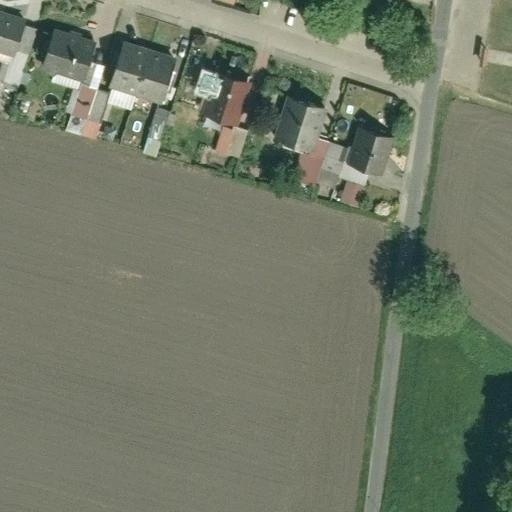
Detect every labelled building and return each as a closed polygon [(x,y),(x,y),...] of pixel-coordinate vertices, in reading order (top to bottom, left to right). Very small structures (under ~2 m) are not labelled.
[(30,16),(0,7),(0,52),(18,57),(20,50),(27,24),(30,16)] [(42,28),(27,24),(20,50),(34,54),(42,28)] [(101,40),(57,28),(46,66),(90,79),(101,40)] [(181,56),(127,40),(114,88),(168,104),(181,56)] [(34,54),(20,50),(18,57),(10,85),(25,89),(34,54)] [(256,81),(219,71),(206,117),(230,123),(243,127),(256,81)] [(115,92),(87,85),(79,115),(106,123),(115,92)] [(333,106),(293,95),(280,140),(320,152),(333,106)] [(132,125),(125,141),(158,155),(176,110),(160,104),(149,131),(132,125)] [(243,127),(230,123),(222,152),(245,159),(253,130),(243,127)] [(399,135),(365,125),(353,166),(388,176),(399,135)]
